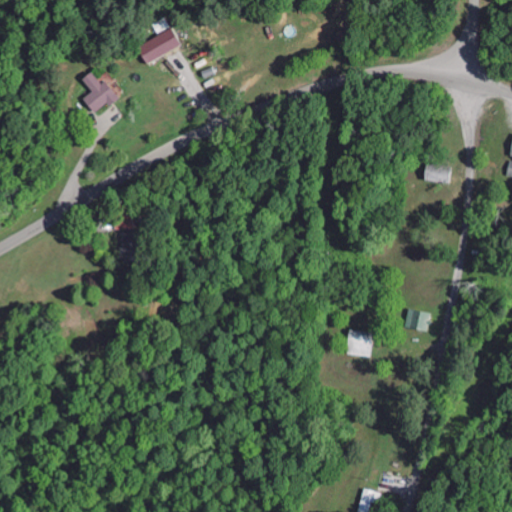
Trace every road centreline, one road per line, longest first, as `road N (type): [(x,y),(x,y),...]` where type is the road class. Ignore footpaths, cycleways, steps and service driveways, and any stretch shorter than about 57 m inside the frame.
road 1 (residential): [(0,247),(136,167),(297,95),(373,75),(467,80)]
road 2 (residential): [(407,511),(458,279),(467,80)]
